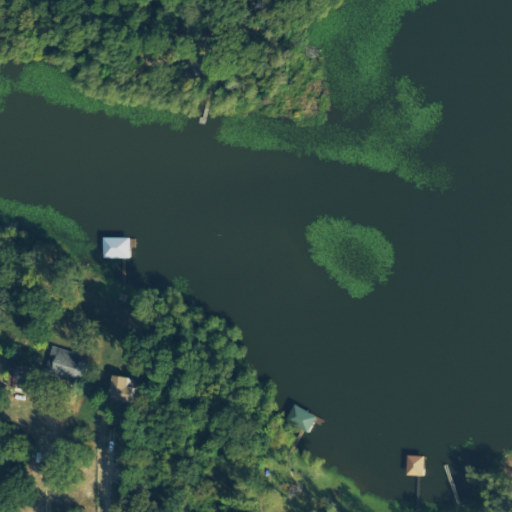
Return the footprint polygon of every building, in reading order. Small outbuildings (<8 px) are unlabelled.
[(106,260),(133,260),(133,239),(106,238),(106,260)] [(78,379),(85,356),(56,347),(49,369),(78,379)] [(32,367),(10,366),(10,389),(32,390),(32,367)] [(131,388),(133,380),(117,376),(111,400),(133,405),(137,389),(131,388)] [(312,434),(320,417),(297,406),(289,423),(312,434)] [(426,478),(427,457),(410,457),(409,477),(426,478)]
